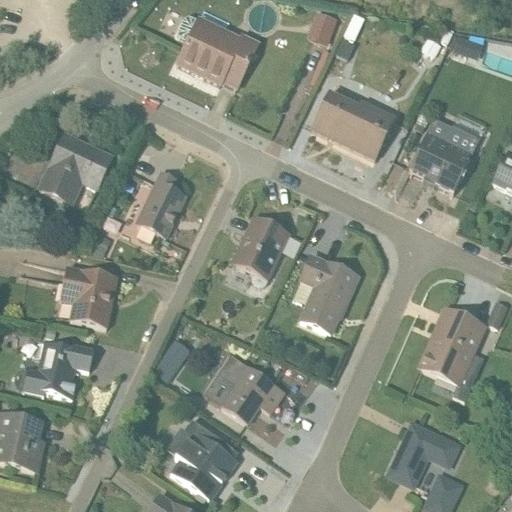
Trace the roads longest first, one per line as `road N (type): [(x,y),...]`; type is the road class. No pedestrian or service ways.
road 1 (residential): [(247,155),(75,511)]
road 2 (residential): [(313,485),(423,239)]
road 3 (residential): [(65,66),(247,155)]
road 4 (residential): [(247,155),(423,239)]
